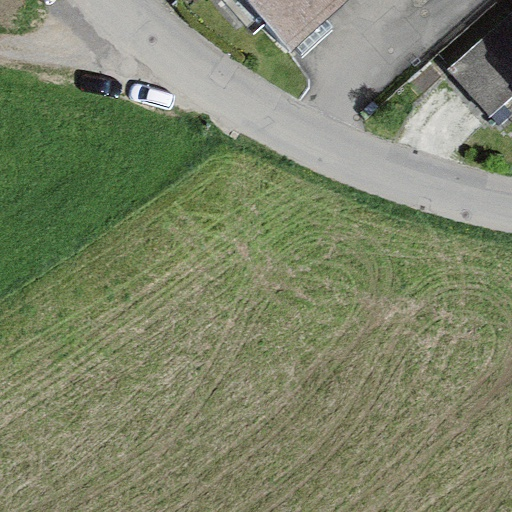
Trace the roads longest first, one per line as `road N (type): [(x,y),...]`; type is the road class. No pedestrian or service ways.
road 1 (residential): [(511,205),(408,180),(296,136),(119,0)]
road 2 (track): [(132,13),(68,48),(0,43)]
